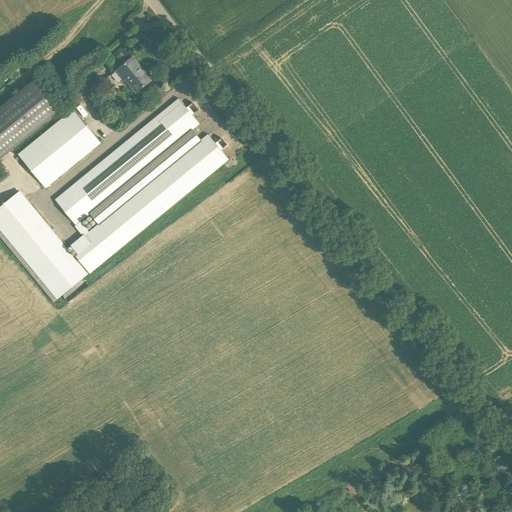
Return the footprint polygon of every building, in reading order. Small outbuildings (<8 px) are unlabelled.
[(133,58),(116,71),(123,80),(124,78),(136,93),(149,82),(139,70),(141,68),(133,58)] [(35,80),(0,108),(0,160),(60,111),(35,80)] [(200,124),(179,99),(55,200),(76,226),(200,124)] [(74,110),(18,155),(45,188),(101,143),(74,110)] [(72,246),(81,256),(77,259),(90,274),(229,160),(208,134),(72,246)] [(69,302),(89,286),(83,279),(89,274),(20,191),(0,207),(0,229),(58,300),(63,296),(69,302)]
